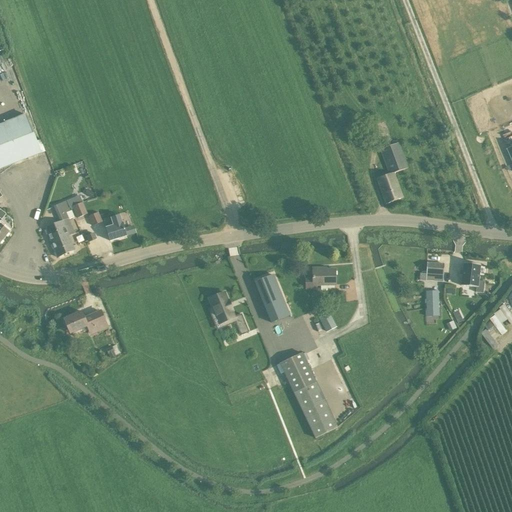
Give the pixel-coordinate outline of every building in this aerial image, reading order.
[(0,168),(41,153),(26,115),(0,124),(0,168)] [(393,174),(407,169),(398,143),(380,150),(389,175),(376,179),(385,205),(402,199),(393,174)] [(79,195),(67,200),(70,207),(70,208),(72,207),(83,202),(79,195)] [(60,222),(44,228),(50,241),(61,237),(60,235),(64,234),(63,233),(66,232),(62,222),(68,219),(73,217),(71,211),(70,208),(66,201),(54,206),(60,222)] [(70,208),(71,211),(73,217),(74,218),(76,217),(77,218),(87,214),(83,202),(72,207),(70,208)] [(103,222),(99,213),(89,217),(92,226),(103,222)] [(109,242),(126,237),(122,223),(121,223),(119,218),(112,220),(114,226),(105,228),(109,242)] [(61,237),(50,241),(56,258),(74,251),(68,236),(74,234),(68,219),(62,222),(66,232),(63,233),(64,234),(60,235),(61,237)] [(0,241),(11,229),(4,224),(5,224),(0,220),(0,241)] [(89,242),(95,240),(93,234),(87,237),(89,242)] [(416,263),(415,280),(443,282),(444,265),(416,263)] [(461,285),(461,286),(476,288),(476,292),(483,293),(484,282),(478,282),(480,266),(480,265),(463,263),(463,264),(461,285)] [(316,286),(335,286),(335,270),(321,270),(321,269),(313,269),(313,280),(306,280),(306,289),(316,289),(316,286)] [(289,316),(273,274),(254,281),(271,323),(289,316)] [(426,317),(430,317),(431,316),(438,316),(438,292),(425,292),(426,312),(425,313),(425,317),(426,317)] [(213,307),(208,309),(212,317),(216,316),(221,328),(236,322),(241,335),(249,332),(241,314),(234,317),(232,310),(229,301),(228,301),(225,293),(209,299),(213,307)] [(503,309),(491,318),(502,333),(506,330),(500,322),(508,316),(503,309)] [(97,332),(107,328),(100,312),(84,319),(82,313),(64,320),(70,335),(87,327),(88,331),(95,328),(97,332)] [(336,327),(330,314),(319,319),(326,332),(336,327)] [(453,321),(447,323),(450,331),(456,328),(453,321)] [(490,322),(484,326),(487,331),(494,326),(490,322)] [(112,347),(106,350),(109,354),(111,358),(116,356),(114,352),(112,347)] [(302,354),(280,364),(293,393),(307,423),(314,439),(336,428),(315,383),(305,362),(309,360),(305,353),(302,354)]
